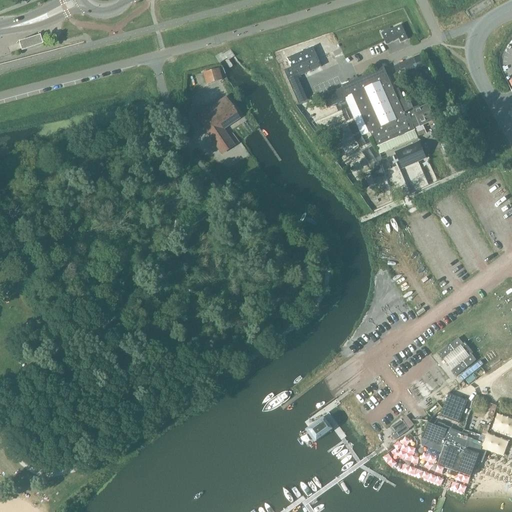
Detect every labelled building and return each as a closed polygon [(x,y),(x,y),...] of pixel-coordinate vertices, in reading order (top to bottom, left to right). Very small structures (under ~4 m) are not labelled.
[(401,25),(394,28),(399,39),(401,43),(408,39),(401,25)] [(394,28),(388,31),(393,42),(399,39),(394,28)] [(388,31),(381,34),(386,45),(393,42),(388,31)] [(18,42),(19,44),(21,51),(42,44),(39,35),(18,42)] [(291,68),(284,71),(299,105),(308,101),(304,102),(301,95),(305,94),(302,88),(298,89),(294,79),(298,77),(322,67),(317,57),(313,47),(287,59),(291,68)] [(419,56),(399,65),(401,70),(405,69),(405,68),(413,65),(416,64),(420,72),(425,70),(419,56)] [(218,68),(203,73),(206,84),(221,80),(218,68)] [(376,147),(377,147),(414,131),(413,129),(407,115),(409,115),(403,100),(399,90),(394,92),(384,69),(343,87),(344,88),(322,97),(327,108),(346,100),(343,95),(346,94),(348,97),(353,94),(376,147)] [(432,77),(423,81),(430,98),(438,94),(432,77)] [(408,98),(403,100),(409,115),(407,115),(413,129),(434,120),(428,106),(414,113),(408,98)] [(194,115),(221,155),(233,147),(222,130),(239,119),(225,99),(209,110),(207,107),(194,115)] [(450,99),(434,105),(437,113),(453,106),(450,99)] [(419,142),(395,153),(402,169),(427,159),(419,142)] [(458,338),(439,353),(444,359),(445,359),(453,369),(452,370),(457,376),(476,361),(472,355),(473,353),(472,352),(465,343),(463,344),(458,338)] [(451,420),(456,410),(451,408),(447,418),(451,420)] [(484,427),(489,429),(493,413),(488,411),(484,427)] [(406,425),(391,435),(395,440),(409,430),(414,425),(406,416),(392,427),(395,432),(405,424),(406,425)] [(323,417),(306,430),(314,441),(331,429),(323,417)] [(467,480),(470,481),(474,470),(475,467),(478,461),(479,458),(478,458),(483,445),(436,429),(427,426),(422,438),(421,442),(442,450),(436,468),(467,480)] [(413,459),(433,465),(437,452),(417,446),(413,459)]
